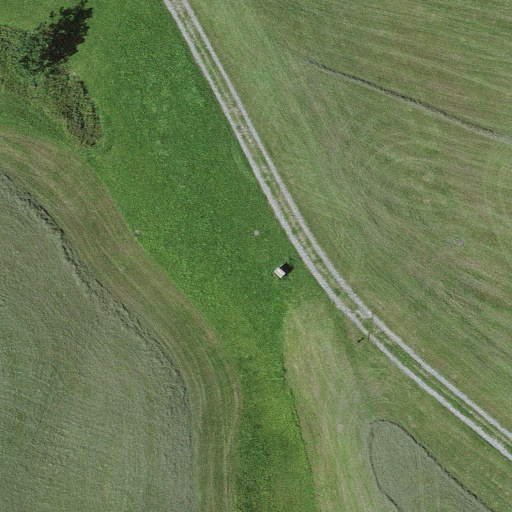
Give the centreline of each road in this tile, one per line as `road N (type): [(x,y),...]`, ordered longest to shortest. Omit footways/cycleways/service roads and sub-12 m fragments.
road 1 (track): [(177,0),(312,259),(377,338),(511,447)]
road 2 (track): [(409,511),(312,259)]
